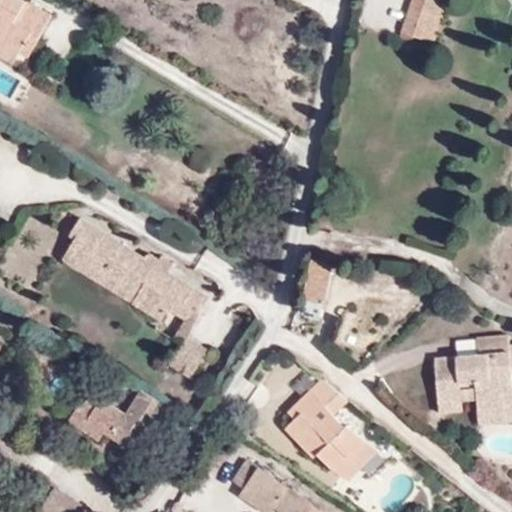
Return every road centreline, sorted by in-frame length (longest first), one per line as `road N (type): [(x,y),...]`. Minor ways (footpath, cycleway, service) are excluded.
road 1 (residential): [(280,317),(342,0)]
road 2 (residential): [(280,317),(289,335),(504,510)]
road 3 (residential): [(137,511),(280,317)]
road 4 (track): [(301,212),(326,238),(421,255),(511,309)]
